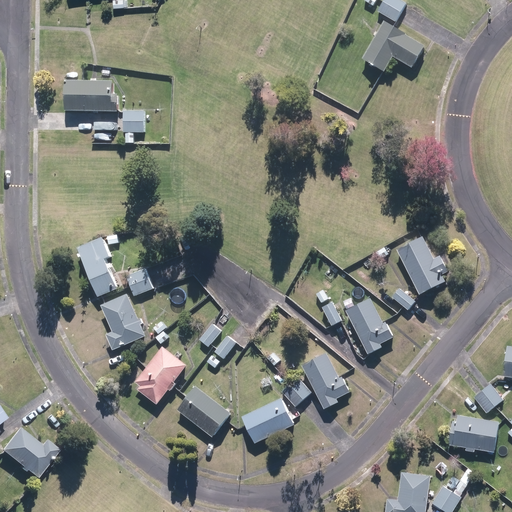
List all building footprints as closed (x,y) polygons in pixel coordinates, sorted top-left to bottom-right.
[(402,0),(385,0),(385,1),(403,12),(408,3),(402,0)] [(403,12),(385,1),(379,11),(397,21),(403,12)] [(415,68),(427,46),(408,35),(409,34),(387,21),(365,58),(386,71),(395,56),(415,68)] [(68,110),(120,111),(120,95),(114,94),(114,80),(68,80),(68,110)] [(125,132),(127,132),(135,132),(146,132),(146,111),(125,111),(125,132)] [(127,143),(136,143),(135,132),(127,132),(127,143)] [(110,245),(120,242),(119,234),(109,236),(110,245)] [(436,259),(425,236),(399,250),(422,295),(448,281),(445,275),(451,271),(442,255),(436,259)] [(80,247),(100,297),(120,289),(107,259),(112,257),(104,237),(80,247)] [(386,247),(377,252),(381,259),(390,254),(386,247)] [(128,276),(132,286),(151,278),(147,268),(128,276)] [(151,278),(132,286),(136,296),(155,289),(151,278)] [(394,297),(410,310),(417,301),(401,288),(394,297)] [(325,290),(318,294),(323,303),(330,298),(325,290)] [(109,335),(115,349),(148,335),(143,324),(145,323),(142,319),(141,319),(130,294),(104,305),(115,332),(109,335)] [(385,323),(373,298),(349,310),(371,354),(384,347),(383,344),(396,337),(388,322),(385,323)] [(325,307),(334,325),(344,321),(335,302),(325,307)] [(155,327),(160,334),(168,328),(163,321),(155,327)] [(210,346),(223,331),(214,324),(201,339),(210,346)] [(157,337),(162,344),(170,337),(165,331),(157,337)] [(225,359),(238,343),(229,336),(216,352),(225,359)] [(140,390),(159,405),(171,389),(173,391),(178,384),(176,382),(189,365),(165,347),(137,382),(142,386),(140,390)] [(275,352),(269,358),(276,365),(282,360),(275,352)] [(342,378),(329,353),(305,365),(327,409),(341,402),(339,399),(352,392),(345,377),(342,378)] [(214,355),(208,362),(216,368),(222,361),(214,355)] [(280,371),(274,377),(281,385),(287,379),(280,371)] [(292,384),(306,400),(314,392),(300,377),(292,384)] [(306,400),(292,384),(284,391),(298,406),(306,400)] [(493,384),(484,390),(497,407),(505,400),(493,384)] [(199,386),(180,410),(215,437),(234,413),(199,386)] [(497,407),(484,390),(476,397),(489,413),(497,407)] [(297,425),(284,398),(245,417),(257,443),(297,425)] [(502,422),(461,415),(459,422),(455,421),(451,445),(455,445),(496,452),(502,422)] [(21,427),(3,450),(24,466),(23,468),(27,471),(29,469),(39,477),(60,449),(47,439),(43,445),(21,427)] [(390,499),(388,511),(427,511),(433,476),(405,472),(401,500),(390,499)] [(449,485),(455,489),(461,481),(454,476),(449,485)] [(456,489),(463,493),(469,486),(462,481),(456,489)] [(443,509),(454,492),(445,486),(434,503),(443,509)] [(454,492),(443,509),(448,511),(453,511),(463,497),(454,492)]
